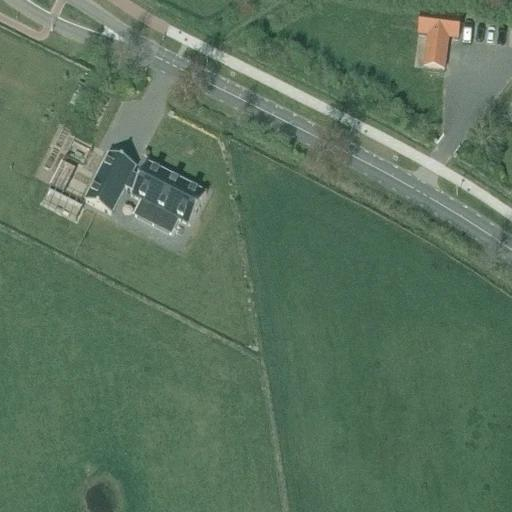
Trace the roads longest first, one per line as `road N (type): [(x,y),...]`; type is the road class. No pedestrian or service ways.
road 1 (tertiary): [(511,250),(389,175),(155,55)]
road 2 (tertiary): [(12,0),(99,46),(155,55)]
